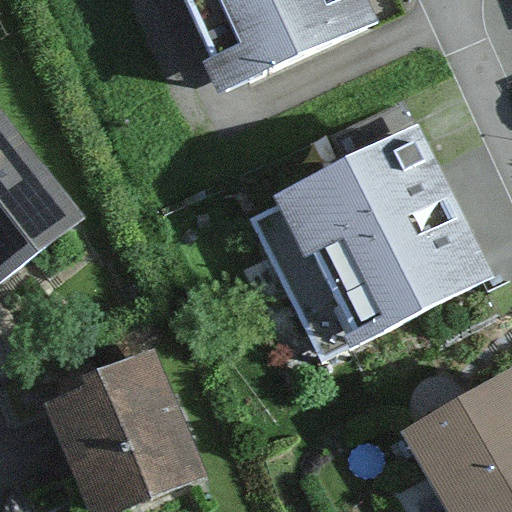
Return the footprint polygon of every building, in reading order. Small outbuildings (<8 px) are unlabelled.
[(383,0),(149,0),(202,138),(407,60),(383,0)] [(0,140),(0,286),(71,229),(0,140)] [(411,151),(261,225),(329,362),(479,288),(411,151)] [(153,377),(53,418),(91,511),(140,511),(199,488),(153,377)] [(511,511),(511,397),(510,393),(416,447),(453,511),(511,511)]
